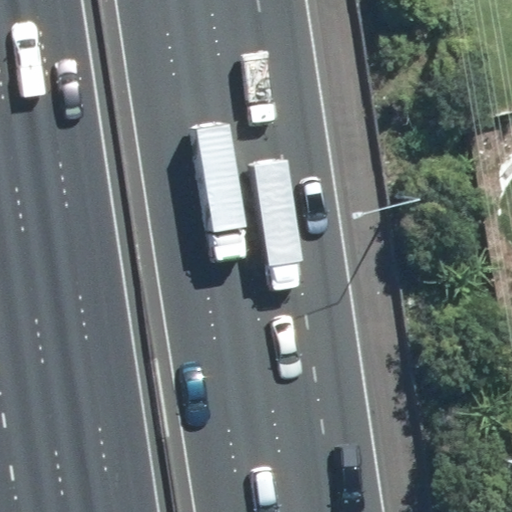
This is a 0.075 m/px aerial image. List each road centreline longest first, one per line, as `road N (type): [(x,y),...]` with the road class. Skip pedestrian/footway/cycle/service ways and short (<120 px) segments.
road 1 (motorway): [(165,0),(245,511)]
road 2 (motorway): [(113,511),(34,0)]
road 3 (motorway): [(85,511),(0,242)]
